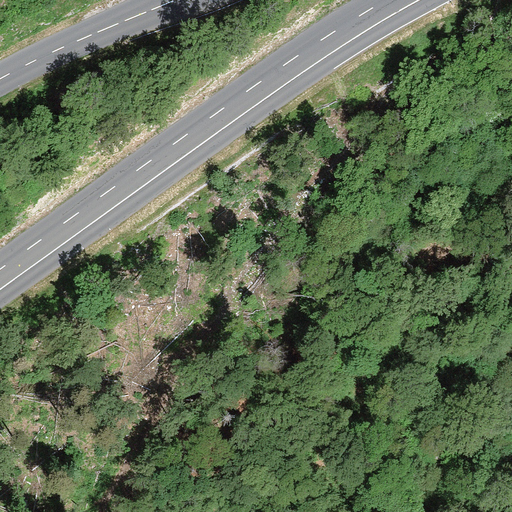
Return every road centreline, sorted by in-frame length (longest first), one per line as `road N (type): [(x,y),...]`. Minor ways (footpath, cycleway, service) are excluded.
road 1 (secondary): [(0,287),(281,84),(413,0)]
road 2 (secondary): [(168,0),(0,78)]
